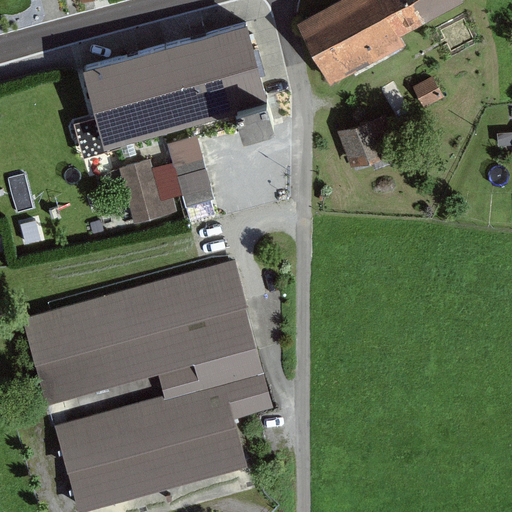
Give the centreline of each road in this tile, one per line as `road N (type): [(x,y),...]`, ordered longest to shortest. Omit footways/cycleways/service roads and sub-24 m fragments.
road 1 (unclassified): [(282,0),(305,108),(303,511)]
road 2 (unclassified): [(0,51),(185,0)]
